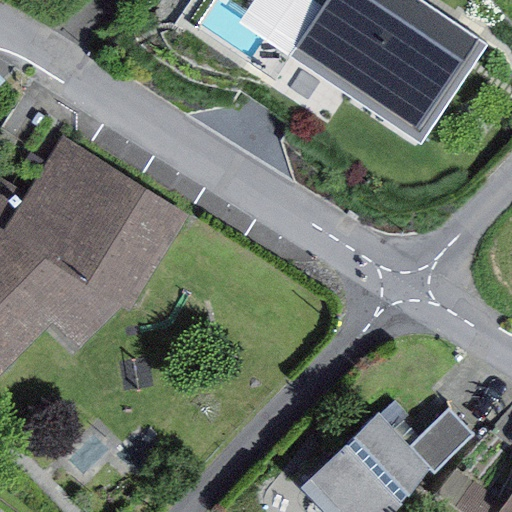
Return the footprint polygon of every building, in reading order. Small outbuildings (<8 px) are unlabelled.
[(204,77),(247,39),(211,0),(204,0),(166,35),(204,77)] [(399,163),(421,129),(440,141),(474,88),(456,76),(480,39),(419,0),(317,0),(281,56),(354,104),(340,125),(399,163)] [(59,138),(25,193),(0,177),(0,370),(44,326),(91,372),(142,320),(129,307),(185,217),(59,138)] [(471,435),(445,409),(409,444),(373,407),(290,487),(314,511),(382,511),(424,472),(429,476),(471,435)] [(496,511),(504,499),(451,470),(436,499),(459,511),(496,511)] [(511,511),(511,493),(498,511),(511,511)]
